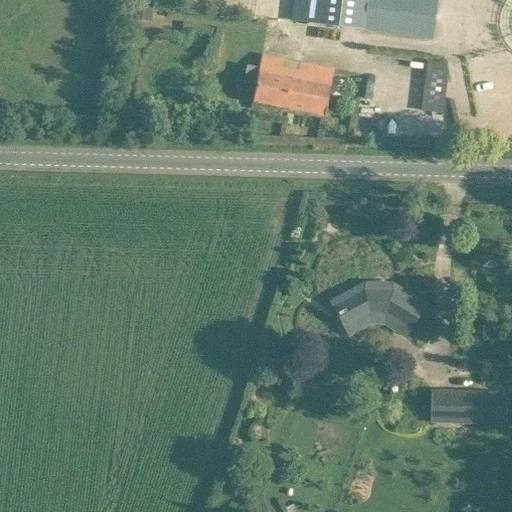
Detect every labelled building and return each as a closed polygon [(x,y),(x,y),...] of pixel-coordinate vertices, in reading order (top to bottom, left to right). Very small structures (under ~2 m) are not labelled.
[(142,0),(134,0),(133,20),(150,22),(153,1),(142,0)] [(261,56),(252,102),(324,116),(333,69),(299,63),(297,72),(280,68),(281,59),(261,56)] [(412,56),(410,107),(433,108),(434,57),(412,56)] [(404,336),(412,322),(423,305),(391,286),(387,293),(369,293),(365,285),(337,300),(343,310),(337,313),(349,335),(369,324),(384,324),(404,336)] [(430,423),(494,425),(505,425),(506,397),(495,396),(495,393),(430,391),(430,423)] [(462,500),(459,511),(461,511),(471,511),(474,503),(462,500)]
